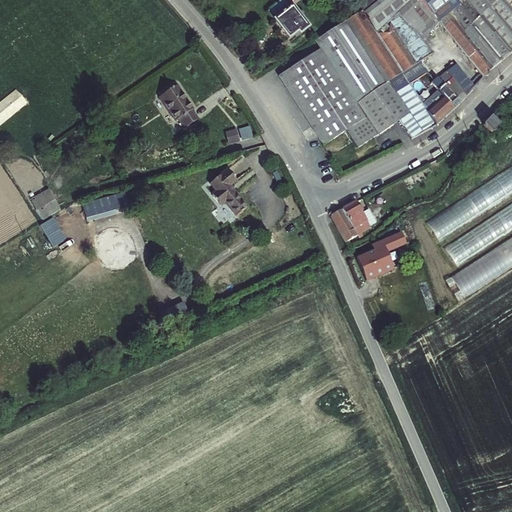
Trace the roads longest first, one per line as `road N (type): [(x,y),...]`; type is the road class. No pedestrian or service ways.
road 1 (tertiary): [(445,511),(312,204)]
road 2 (tertiary): [(312,204),(221,50),(177,0)]
road 3 (tertiary): [(312,204),(436,143),(511,75)]
